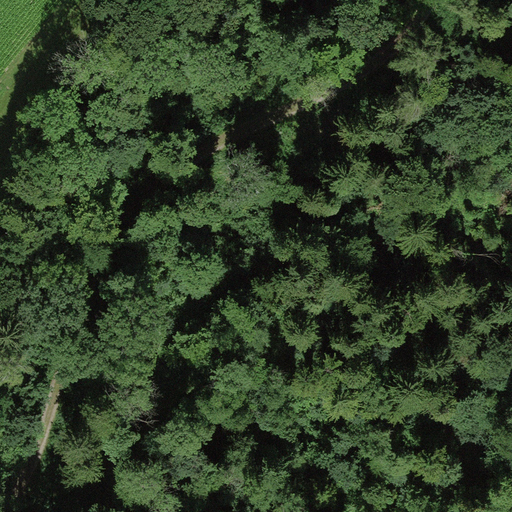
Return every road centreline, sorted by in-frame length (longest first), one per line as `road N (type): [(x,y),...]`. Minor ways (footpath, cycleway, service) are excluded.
road 1 (track): [(433,0),(377,61),(208,145),(128,211),(86,292),(42,447),(21,495),(4,511)]
road 2 (track): [(435,511),(511,406)]
